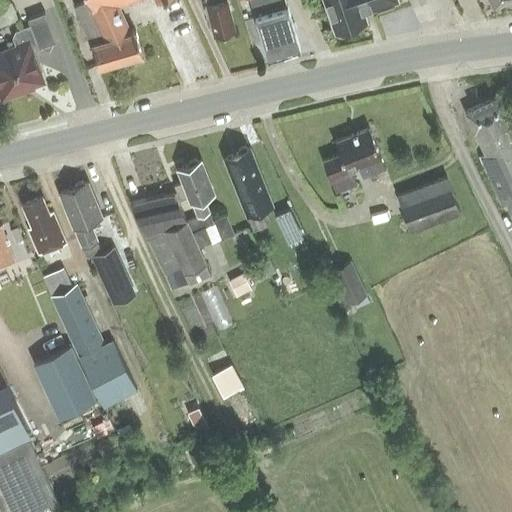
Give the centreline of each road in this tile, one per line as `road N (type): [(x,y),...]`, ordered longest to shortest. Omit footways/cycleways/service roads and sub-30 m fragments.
road 1 (secondary): [(0,158),(418,60),(511,47)]
road 2 (track): [(418,60),(511,245)]
